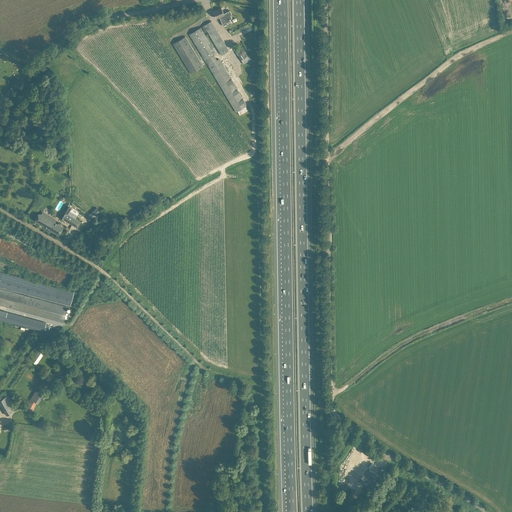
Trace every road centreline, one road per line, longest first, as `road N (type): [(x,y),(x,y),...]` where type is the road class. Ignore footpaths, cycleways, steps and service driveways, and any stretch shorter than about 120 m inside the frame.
road 1 (unclassified): [(485,511),(384,452),(332,405),(325,0)]
road 2 (motorway): [(307,511),(296,0)]
road 3 (motorway): [(282,0),(291,511)]
road 4 (unclassified): [(0,112),(18,81),(85,26),(180,3)]
road 5 (track): [(330,395),(410,340),(511,299)]
road 6 (track): [(0,380),(43,338),(66,329),(102,270)]
